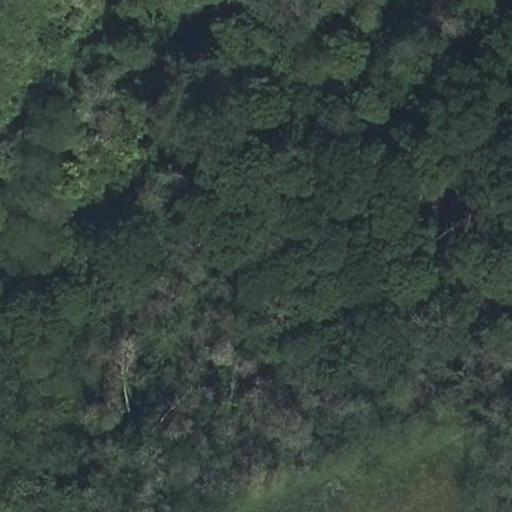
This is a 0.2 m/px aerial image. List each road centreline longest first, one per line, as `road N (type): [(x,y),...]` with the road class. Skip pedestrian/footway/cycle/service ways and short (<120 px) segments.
road 1 (track): [(0,125),(181,49),(250,0)]
road 2 (track): [(35,108),(92,38),(110,0)]
